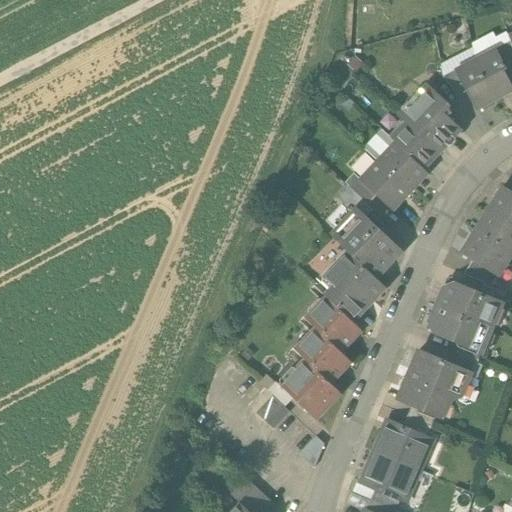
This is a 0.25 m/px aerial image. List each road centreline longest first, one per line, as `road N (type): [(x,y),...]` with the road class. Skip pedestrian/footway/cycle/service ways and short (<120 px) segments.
road 1 (track): [(334,0),(130,511)]
road 2 (residential): [(321,511),(454,194),(511,140)]
road 3 (track): [(0,79),(148,0)]
